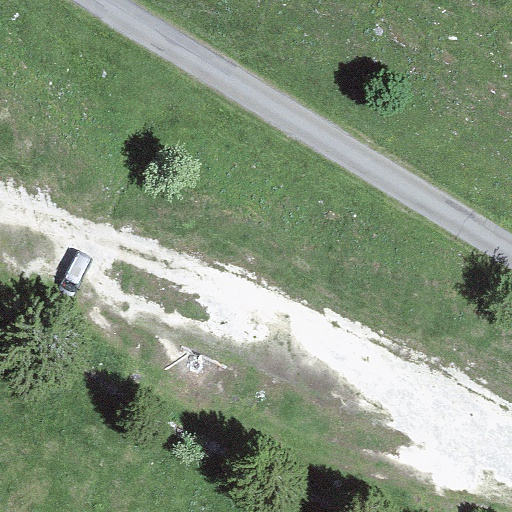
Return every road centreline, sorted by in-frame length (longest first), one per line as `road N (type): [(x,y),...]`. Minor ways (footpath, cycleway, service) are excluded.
road 1 (track): [(511,447),(232,292),(0,200)]
road 2 (unclassified): [(99,0),(511,250)]
